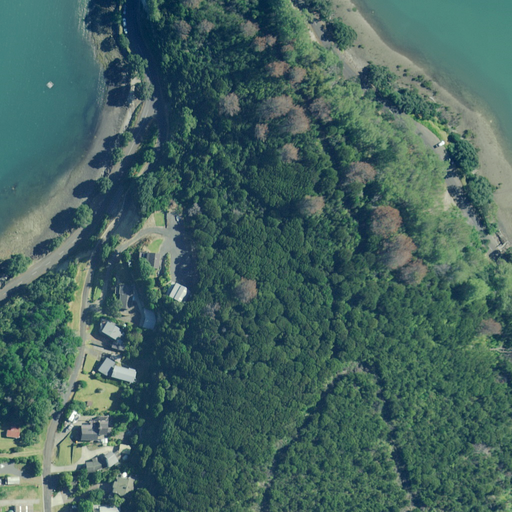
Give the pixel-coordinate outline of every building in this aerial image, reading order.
[(159,253),(146,252),(145,263),(145,267),(157,269),(159,253)] [(190,292),(175,283),(168,296),(183,305),(190,292)] [(118,309),(131,309),(131,301),(133,301),(133,296),(132,296),(132,286),(119,285),(118,309)] [(157,319),(144,315),(141,326),(153,330),(157,319)] [(120,330),(104,321),(98,331),(115,340),(120,330)] [(125,345),(110,342),(108,347),(124,351),(125,345)] [(121,356),(111,352),(109,358),(118,362),(121,356)] [(110,365),(112,361),(104,357),(96,372),(105,376),(131,384),(134,372),(110,365)] [(104,421),(96,421),(96,423),(79,422),(79,440),(96,440),(96,435),(104,435),(104,421)] [(18,438),(19,426),(5,425),(4,436),(18,438)] [(130,446),(118,444),(117,452),(129,454),(130,446)] [(110,454),(102,459),(101,460),(100,456),(90,458),(91,462),(84,463),(86,473),(105,469),(112,464),(114,466),(117,464),(110,454)] [(114,482),(111,482),(109,492),(117,493),(117,496),(129,498),(131,490),(133,490),(135,480),(138,480),(139,476),(131,474),(130,478),(115,476),(114,482)] [(80,475),(73,475),(72,492),(80,492),(80,489),(82,489),(83,482),(80,482),(80,475)] [(156,493),(147,491),(146,499),(155,500),(156,493)]
